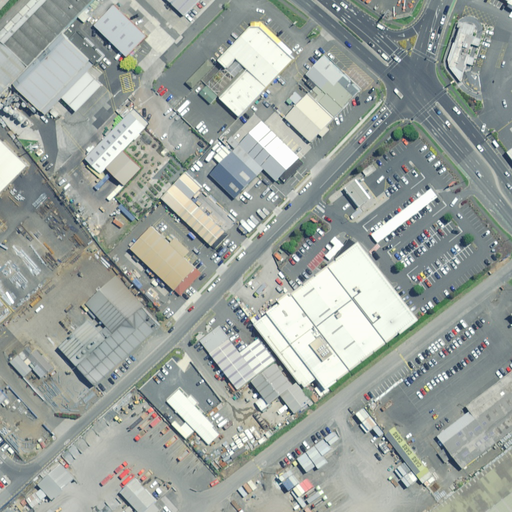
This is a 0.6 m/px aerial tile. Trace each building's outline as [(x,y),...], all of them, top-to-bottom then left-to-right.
[(42,0),(0,43),(0,48),(24,72),(94,0),(42,0)] [(162,0),(180,17),(196,0),(162,0)] [(143,38),(110,6),(90,27),(122,58),(143,38)] [(476,28),(459,23),(447,66),(461,84),(464,71),(476,28)] [(223,69),(231,61),(242,71),(216,98),(234,116),(290,60),(271,42),(258,29),(247,30),(215,61),(223,69)] [(63,40),(12,91),(37,116),(88,65),(63,40)] [(0,95),(24,72),(0,48),(0,95)] [(311,98),(331,117),(357,90),(321,57),(303,76),(319,91),(311,98)] [(214,66),(207,60),(185,83),(192,89),(214,66)] [(230,81),(218,69),(202,86),(203,87),(214,98),(230,81)] [(207,104),(214,98),(203,87),(196,93),(207,104)] [(330,121),(304,96),(281,120),(307,144),(330,121)] [(130,111),(81,161),(97,176),(102,171),(118,155),(145,126),(130,111)] [(301,156),(262,120),(241,142),(233,135),(228,141),(235,148),(232,151),(225,145),(215,156),(222,162),(210,174),(236,198),(264,167),(278,180),(301,156)] [(0,191),(24,166),(0,142),(0,224),(1,224),(0,223),(0,191)] [(170,152),(163,145),(158,149),(166,157),(170,152)] [(118,155),(102,171),(120,188),(136,172),(118,155)] [(374,171),(370,166),(363,172),(367,176),(374,171)] [(182,176),(172,187),(187,201),(197,190),(182,176)] [(373,204),(357,184),(346,192),(362,212),(373,204)] [(171,188),(158,201),(208,248),(221,235),(171,188)] [(432,189),(372,234),(379,243),(438,197),(432,189)] [(170,240),(165,245),(147,229),(127,251),(176,297),(196,275),(180,260),(185,254),(170,240)] [(331,242),(336,246),(326,256),(330,260),(340,250),(344,245),(336,237),(331,242)] [(353,245),(263,316),(314,382),(324,394),(415,323),(353,245)] [(85,318),(54,349),(91,387),(158,322),(113,277),(86,304),(109,327),(101,334),(85,318)] [(314,382),(263,316),(251,325),(303,391),(314,382)] [(235,391),(253,377),(236,355),(214,327),(196,341),(235,391)] [(273,362),(256,340),(236,355),(253,377),(273,362)] [(29,371),(15,357),(7,364),(21,379),(29,371)] [(289,390),(271,366),(248,384),(266,408),(277,399),(289,390)] [(454,457),(463,469),(511,431),(511,372),(467,407),(471,412),(439,437),(445,445),(446,447),(437,453),(445,464),(454,457)] [(295,385),(289,390),(277,399),(291,416),(308,402),(295,385)] [(223,439),(182,394),(169,405),(210,450),(223,439)] [(223,411),(215,416),(220,424),(228,419),(223,411)] [(395,427),(385,436),(424,483),(435,475),(395,427)] [(511,511),(511,447),(430,511),(511,511)] [(74,483),(58,464),(33,485),(49,503),(74,483)] [(152,511),(162,503),(142,481),(126,495),(141,511),(152,511)]
